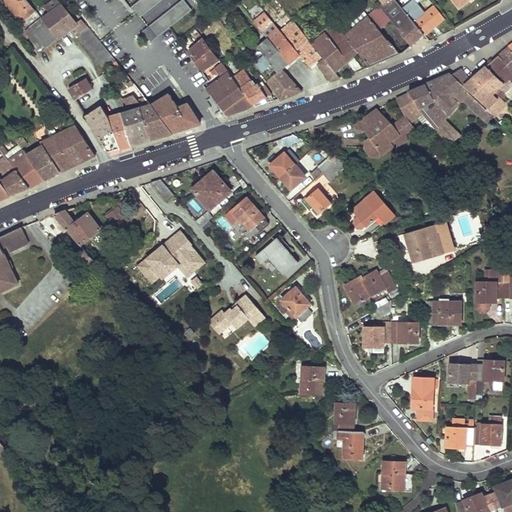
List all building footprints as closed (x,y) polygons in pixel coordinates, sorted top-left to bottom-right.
[(2,0),(10,9),(12,7),(22,20),(34,10),(26,0),(2,0)] [(49,13),(62,3),(59,0),(52,0),(44,6),(49,13)] [(139,0),(132,6),(140,16),(160,0),(139,0)] [(184,0),(182,0),(152,25),(157,30),(153,33),(156,37),(192,9),(184,0)] [(381,0),(383,2),(379,6),(390,20),(410,45),(424,34),(402,8),(395,0),(381,0)] [(409,2),(402,8),(424,34),(443,18),(435,7),(422,16),(409,2)] [(41,18),(44,21),(56,38),(59,37),(77,23),(62,3),(49,13),(41,18)] [(367,16),(378,29),(390,20),(379,6),(367,16)] [(10,9),(19,21),(22,20),(12,7),(10,9)] [(280,30),(264,13),(254,21),(267,37),(285,59),(288,63),(299,54),(280,30)] [(367,16),(343,35),(357,51),(369,65),(401,52),(410,45),(390,20),(378,29),(367,16)] [(312,37),(309,33),(305,36),(311,43),(335,24),(329,17),(325,19),(329,24),(312,37)] [(309,65),(321,54),(311,43),(305,36),(293,20),(280,30),(299,54),(309,65)] [(56,38),(44,21),(32,31),(42,45),(44,48),(56,38)] [(59,37),(64,45),(77,35),(82,30),(77,23),(59,37)] [(357,51),(343,35),(335,24),(311,43),(321,54),(324,58),(334,71),(339,66),(352,55),(357,51)] [(157,30),(152,25),(145,30),(152,40),(156,37),(153,33),(157,30)] [(101,43),(88,26),(82,30),(77,35),(90,51),(101,43)] [(32,31),(28,34),(38,48),(42,45),(32,31)] [(280,63),(285,59),(267,37),(257,45),(266,55),(265,56),(277,72),(281,69),(283,67),(280,63)] [(187,51),(201,70),(218,58),(203,39),(187,51)] [(115,60),(101,43),(90,51),(104,68),(115,60)] [(511,49),(507,45),(498,54),(511,69),(511,49)] [(0,63),(39,111),(54,99),(13,48),(0,58),(0,63)] [(208,80),(201,70),(187,51),(183,53),(185,56),(183,58),(203,83),(208,80)] [(511,69),(498,54),(475,76),(496,99),(498,97),(500,99),(505,95),(500,90),(497,92),(495,90),(508,78),(511,82),(511,69)] [(346,64),(353,57),(352,55),(339,66),(341,68),(346,64)] [(300,91),(281,69),(277,72),(265,56),(257,63),(269,79),(267,81),(280,99),(300,91)] [(351,70),(361,65),(353,57),(346,64),(351,70)] [(339,77),(334,71),(324,58),(318,63),(330,81),(339,77)] [(280,63),(283,67),(288,63),(285,59),(280,63)] [(253,103),(232,76),(221,62),(214,67),(221,76),(206,88),(226,116),(245,109),(253,103)] [(506,104),(500,99),(498,97),(496,99),(475,76),(471,79),(459,68),(451,73),(460,82),(470,92),(479,100),(488,109),(487,110),(488,111),(493,116),(494,117),(506,104)] [(243,71),(232,76),(253,103),(269,95),(262,85),(260,87),(257,84),(253,86),(243,71)] [(428,120),(434,128),(435,129),(445,118),(459,103),(458,102),(461,99),(481,117),(488,111),(487,110),(468,94),(470,92),(460,82),(451,73),(449,72),(408,90),(409,93),(418,108),(422,113),(428,120)] [(74,100),(84,94),(93,88),(90,82),(87,77),(67,89),(74,100)] [(479,100),(470,92),(468,94),(487,110),(488,109),(479,100)] [(382,154),(382,153),(392,146),(401,139),(399,135),(412,126),(410,123),(416,118),(412,114),(418,108),(409,93),(396,100),(404,115),(392,125),(377,109),(367,115),(354,125),(360,133),(363,130),(368,137),(364,140),(363,147),(370,156),(377,157),(382,154)] [(171,133),(150,106),(149,104),(144,98),(136,100),(133,95),(121,98),(123,102),(129,107),(139,104),(141,106),(149,139),(162,136),(171,133)] [(109,100),(101,105),(107,115),(117,113),(109,100)] [(150,106),(171,133),(201,123),(187,104),(169,112),(160,100),(150,106)] [(59,105),(55,108),(59,113),(63,110),(59,105)] [(132,144),(121,112),(117,113),(107,115),(101,105),(84,116),(106,151),(132,144)] [(141,106),(121,112),(132,144),(149,139),(141,106)] [(412,114),(416,118),(422,113),(418,108),(412,114)] [(493,116),(488,111),(481,117),(484,120),(485,120),(487,122),(493,116)] [(448,145),(461,134),(445,118),(435,129),(448,145)] [(434,128),(428,120),(423,123),(430,132),(434,128)] [(394,149),(416,133),(412,126),(399,135),(401,139),(392,146),(394,149)] [(45,147),(60,172),(95,155),(76,127),(45,147)] [(282,138),(283,142),(284,145),(302,140),(294,133),(282,138)] [(22,149),(24,147),(26,146),(20,138),(16,141),(19,145),(22,149)] [(0,168),(10,162),(24,151),(22,149),(19,145),(5,156),(7,159),(0,163),(0,168)] [(44,146),(28,157),(43,178),(45,179),(60,172),(45,147),(44,146)] [(271,165),(281,176),(295,164),(299,161),(289,149),(280,157),(271,165)] [(24,151),(10,162),(29,188),(30,187),(43,178),(28,157),(24,151)] [(319,166),(323,172),(334,162),(326,160),(319,166)] [(330,181),(336,176),(342,171),(347,164),(338,160),(334,162),(323,172),(330,181)] [(467,170),(470,168),(472,166),(468,161),(464,165),(467,170)] [(10,162),(0,168),(0,176),(11,196),(12,195),(29,188),(10,162)] [(295,164),(281,176),(292,188),(306,176),(295,164)] [(316,178),(323,172),(319,166),(312,172),(316,178)] [(210,209),(220,200),(230,191),(213,171),(193,189),(199,195),(193,200),(202,210),(206,205),(210,209)] [(0,199),(11,196),(0,176),(0,199)] [(161,179),(156,181),(151,182),(166,201),(175,196),(161,179)] [(306,197),(304,199),(302,201),(307,207),(311,204),(314,207),(311,209),(316,216),(331,204),(318,189),(307,198),(306,197)] [(363,227),(366,229),(377,220),(382,226),(394,215),(375,192),(351,212),(356,217),(353,220),(353,223),(357,228),(361,229),(363,227)] [(240,219),(241,220),(248,230),(245,233),(249,239),(258,231),(259,232),(268,225),(263,218),(262,219),(257,213),(258,212),(247,198),(233,210),(240,219)] [(151,199),(146,202),(153,212),(158,209),(151,199)] [(118,228),(123,224),(128,220),(118,208),(108,216),(118,228)] [(55,216),(80,245),(100,229),(88,214),(75,223),(66,210),(55,216)] [(240,219),(233,210),(226,216),(233,224),(240,219)] [(201,226),(207,222),(212,217),(208,212),(197,221),(201,226)] [(97,265),(80,245),(55,216),(54,214),(38,220),(71,261),(74,258),(80,265),(87,273),(97,265)] [(446,222),(434,226),(442,253),(454,250),(446,222)] [(0,293),(19,284),(3,248),(8,246),(11,251),(30,243),(23,226),(0,237),(0,293)] [(413,262),(428,258),(442,253),(434,226),(405,234),(413,262)] [(205,261),(180,232),(140,265),(151,279),(159,273),(162,277),(178,264),(188,275),(205,261)] [(283,244),(284,244),(285,243),(280,236),(256,256),(262,262),(269,256),(284,274),(294,265),(298,262),(283,244)] [(483,247),(485,251),(487,254),(503,245),(499,238),(483,247)] [(288,278),(298,270),(294,265),(284,274),(288,278)] [(496,296),(504,296),(504,268),(490,268),(486,272),(486,281),(477,280),(476,307),(480,311),(485,311),(489,307),(489,302),(489,296),(496,296)] [(397,288),(392,279),(387,270),(379,274),(377,269),(363,277),(362,275),(345,284),(356,304),(380,291),(381,293),(388,289),(389,292),(397,288)] [(197,281),(193,284),(199,291),(203,287),(197,281)] [(301,320),(311,312),(306,306),(309,304),(296,287),(282,299),(290,308),(296,316),(297,314),(301,320)] [(221,310),(212,318),(222,330),(230,323),(235,328),(246,319),(252,326),(263,316),(245,295),(224,313),(221,310)] [(391,300),(383,305),(374,310),(379,318),(391,311),(391,300)] [(461,322),(461,314),(460,305),(445,306),(445,301),(426,301),(426,323),(461,322)] [(286,311),(292,318),(296,316),(290,308),(286,311)] [(208,321),(218,333),(222,330),(212,318),(208,321)] [(365,328),(365,347),(377,347),(377,342),(385,342),(391,342),(391,323),(384,323),(384,328),(365,328)] [(419,323),(391,323),(391,342),(399,342),(399,343),(419,343),(419,323)] [(194,334),(192,332),(190,329),(185,334),(189,338),(194,334)] [(180,353),(180,352),(179,352),(183,349),(178,343),(171,348),(178,356),(180,353)] [(484,365),(477,364),(476,393),(483,394),(484,380),(495,380),(494,390),(502,390),(503,381),(504,381),(505,360),(485,360),(484,365)] [(476,393),(477,364),(450,363),(449,382),(471,384),(470,394),(476,395),(476,393)] [(305,367),(305,375),(304,383),(302,383),(301,393),(323,394),(324,368),(305,367)] [(433,389),(435,389),(437,389),(437,380),(435,380),(435,379),(414,378),(413,409),(419,409),(422,410),(421,421),(432,421),(432,410),(433,389)] [(38,409),(40,407),(42,406),(34,396),(29,399),(38,409)] [(339,423),(339,430),(354,430),(355,404),(343,403),(343,409),(336,409),(336,423),(339,423)] [(476,428),(474,428),(474,444),(500,446),(501,426),(482,425),(482,423),(479,423),(477,422),(476,428)] [(474,444),(474,428),(447,427),(446,447),(459,448),(459,443),(466,444),(474,444)] [(354,430),(339,430),(339,432),(338,438),(344,439),(343,453),(351,453),(350,459),(361,459),(363,432),(354,432),(354,430)] [(0,455),(2,458),(6,455),(8,457),(12,455),(0,440),(0,455)] [(386,478),(383,478),(382,489),(412,490),(412,475),(405,475),(405,463),(386,462),(386,478)] [(511,480),(496,488),(497,492),(483,498),(481,493),(464,500),(469,511),(486,511),(488,511),(506,511),(504,506),(511,502),(511,480)]
